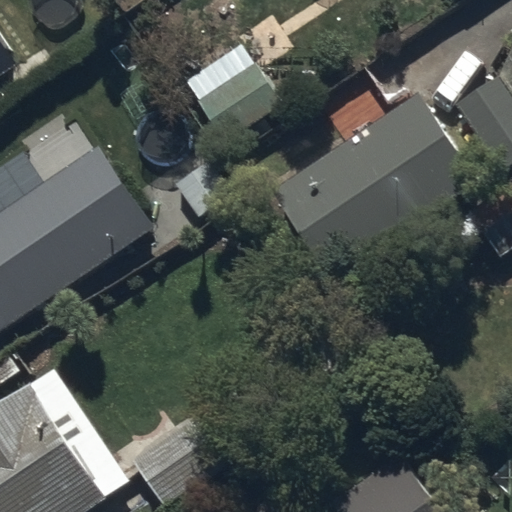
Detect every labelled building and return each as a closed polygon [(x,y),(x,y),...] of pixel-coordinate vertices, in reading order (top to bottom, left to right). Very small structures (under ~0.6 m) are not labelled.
[(0,79),(21,66),(0,35),(0,79)] [(192,82),(194,86),(230,147),(290,112),(251,47),(192,82)] [(511,88),(505,77),(460,105),(504,176),(511,171),(511,88)] [(486,188),(425,97),(277,197),(337,287),(486,188)] [(0,342),(161,234),(105,152),(0,221),(0,342)] [(511,252),(511,186),(472,212),(503,259),(511,252)] [(0,511),(112,511),(117,509),(40,392),(0,417),(0,511)] [(167,511),(254,454),(222,407),(134,466),(164,511),(167,511)]
